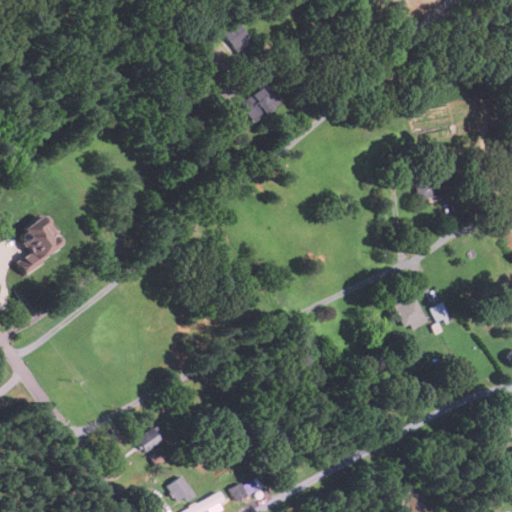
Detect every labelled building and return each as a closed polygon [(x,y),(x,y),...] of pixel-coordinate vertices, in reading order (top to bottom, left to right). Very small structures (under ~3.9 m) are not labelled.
[(237,52),(250,40),(235,23),(221,35),(237,52)] [(252,122),(239,101),(270,81),(283,101),(252,122)] [(412,183),(414,198),(447,191),(444,175),(424,179),(421,168),(403,172),(405,184),(412,183)] [(22,273),(12,259),(26,249),(14,232),(44,209),(67,239),(22,273)] [(389,303),(401,330),(423,321),(412,293),(389,303)] [(426,308),(434,321),(446,315),(439,301),(426,308)] [(159,438),(148,426),(132,440),(143,452),(159,438)] [(190,495),(177,476),(162,486),(175,506),(190,495)] [(260,487),(255,476),(231,487),(235,498),(260,487)] [(178,511),(196,511),(219,498),(214,490),(178,511)]
